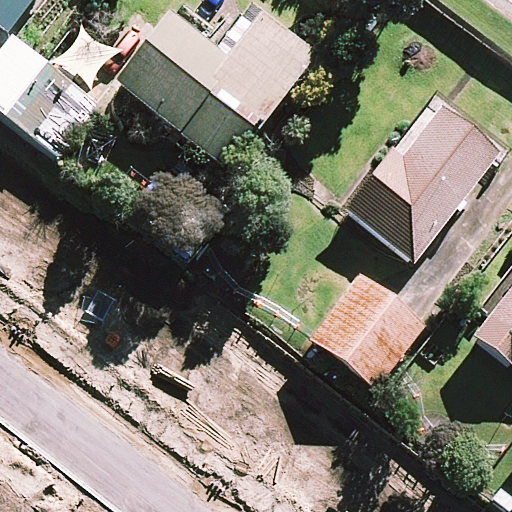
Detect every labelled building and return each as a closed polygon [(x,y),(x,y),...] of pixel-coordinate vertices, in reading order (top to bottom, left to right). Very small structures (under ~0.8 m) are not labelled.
[(0,0),(0,35),(3,38),(31,0),(0,0)] [(307,67),(243,18),(211,61),(161,23),(110,90),(224,177),(307,67)] [(99,105),(12,36),(0,51),(0,121),(53,163),(99,105)] [(494,160),(435,116),(397,167),(385,158),(341,217),(412,270),(494,160)] [(420,333),(355,282),(307,345),(372,395),(420,333)] [(511,285),(467,342),(509,375),(511,371),(511,285)] [(0,511),(63,511),(38,491),(24,509),(0,489),(0,511)]
